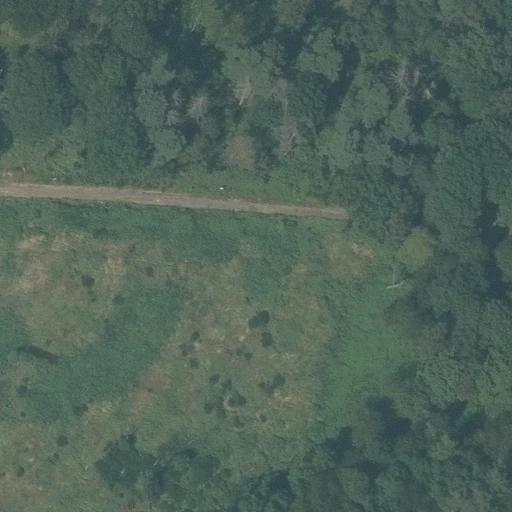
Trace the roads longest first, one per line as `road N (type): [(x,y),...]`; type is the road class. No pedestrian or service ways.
road 1 (track): [(0,199),(310,210),(424,204),(511,214)]
road 2 (track): [(288,511),(511,377)]
road 3 (track): [(464,0),(426,190)]
